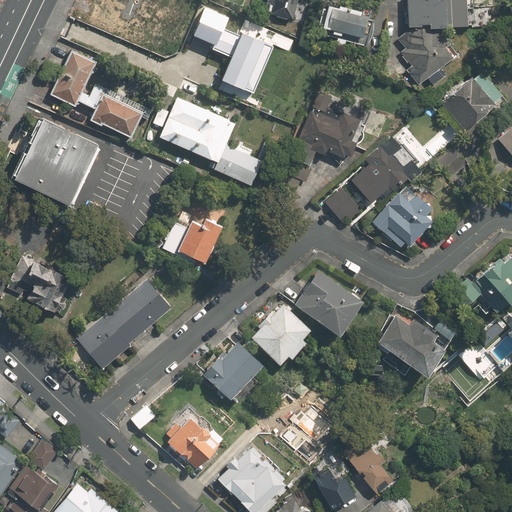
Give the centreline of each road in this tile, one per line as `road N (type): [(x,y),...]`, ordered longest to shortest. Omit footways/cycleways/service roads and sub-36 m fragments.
road 1 (residential): [(86,426),(306,239),(322,238),(395,276),(418,278),(487,224),(511,220)]
road 2 (secondary): [(182,511),(86,426)]
